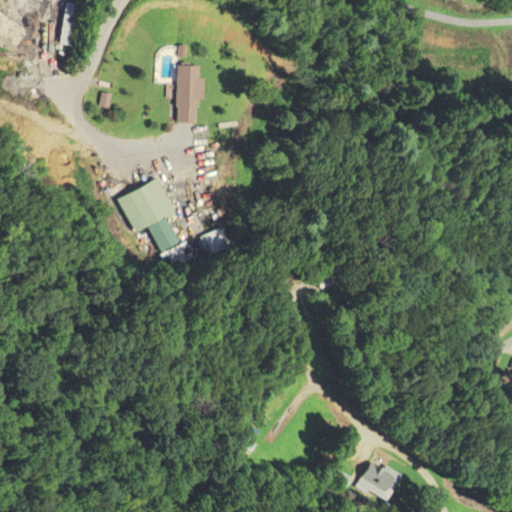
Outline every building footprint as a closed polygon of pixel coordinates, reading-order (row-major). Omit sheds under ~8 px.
[(187,123),(211,123),(211,66),(187,66),(187,123)] [(129,198),(143,233),(185,216),(171,181),(129,198)] [(300,286),(309,292),(319,277),(311,271),(300,286)] [(511,387),(511,360),(498,354),(488,377),(511,387)] [(406,472),(373,462),(364,492),(397,502),(406,472)]
